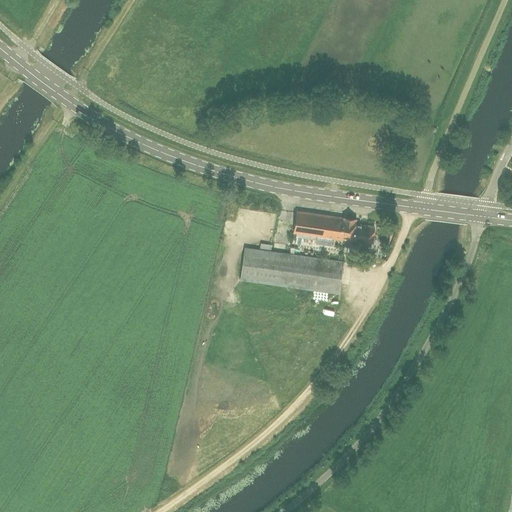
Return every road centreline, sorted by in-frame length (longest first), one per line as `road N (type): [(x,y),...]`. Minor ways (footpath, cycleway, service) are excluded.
road 1 (secondary): [(417,208),(265,185),(177,159),(97,120),(0,48)]
road 2 (track): [(160,511),(244,453),(303,398),(360,320),(417,208)]
road 3 (unclassified): [(284,511),(351,452),(392,401),(460,282),(482,217)]
road 4 (unclassified): [(417,208),(504,0)]
